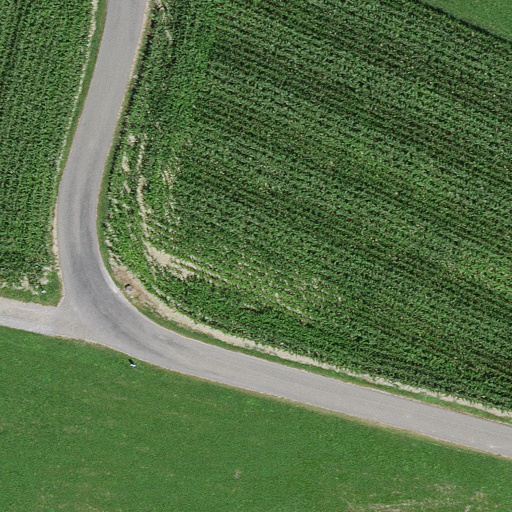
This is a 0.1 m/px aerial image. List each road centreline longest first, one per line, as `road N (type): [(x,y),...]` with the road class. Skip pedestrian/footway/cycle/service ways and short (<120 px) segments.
road 1 (unclassified): [(511,437),(156,340),(95,291),(76,236),(80,181),(125,0)]
road 2 (track): [(156,340),(0,306)]
